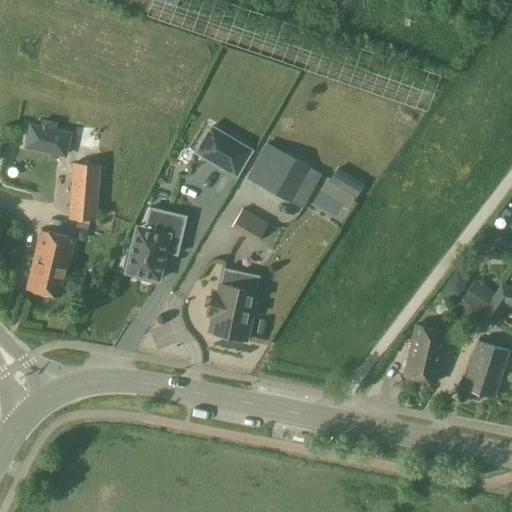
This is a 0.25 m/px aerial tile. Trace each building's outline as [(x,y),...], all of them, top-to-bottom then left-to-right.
[(72,133),(56,130),(40,126),(29,124),(23,149),(66,158),(72,133)] [(75,149),(99,149),(100,124),(75,124),(75,149)] [(255,151),(211,125),(194,154),(238,180),(255,151)] [(322,177),(265,143),(246,178),(303,210),(322,177)] [(97,221),(101,164),(73,162),(69,218),(97,221)] [(336,168),(328,180),(355,196),(362,183),(336,168)] [(187,217),(150,209),(143,241),(135,239),(132,251),(128,251),(124,268),(128,269),(127,273),(138,275),(137,279),(154,283),(155,279),(159,280),(167,245),(180,248),(187,217)] [(269,224),(243,209),(232,228),(257,243),(269,224)] [(61,295),(75,239),(41,231),(28,288),(61,295)] [(210,332),(246,340),(257,292),(254,291),(258,278),(224,270),(219,294),(213,293),(208,314),(214,316),(210,332)] [(494,294),(475,280),(461,300),(481,314),(494,294)] [(511,307),(511,285),(501,283),(494,294),(481,314),(494,323),(506,306),(511,307)] [(436,383),(447,332),(416,325),(405,375),(436,383)] [(495,396),(509,351),(478,341),(464,387),(495,396)]
